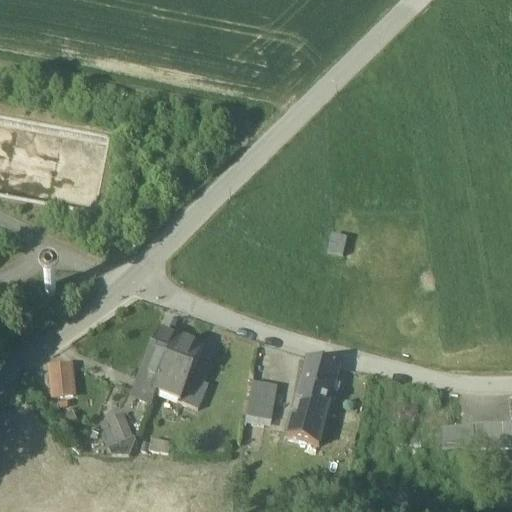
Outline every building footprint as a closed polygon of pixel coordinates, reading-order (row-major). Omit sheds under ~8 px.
[(347,243),(330,239),(326,258),(343,261),(347,243)] [(46,295),(45,297),(46,299),(47,301),(49,302),(51,303),(53,302),(55,301),(56,299),(57,297),(56,295),(55,293),(53,292),(51,292),(49,292),(47,293),(46,295)] [(177,344),(160,338),(134,403),(150,410),(156,396),(177,344)] [(177,344),(156,396),(180,406),(190,383),(191,380),(201,355),(177,344)] [(341,373),(308,364),(287,440),(319,449),(341,373)] [(70,372),(50,373),(53,403),(73,401),(70,372)] [(207,391),(190,383),(180,406),(197,414),(207,391)] [(278,392),(254,388),(247,422),(271,426),(278,392)] [(113,459),(135,450),(123,420),(108,425),(113,437),(105,440),(113,459)] [(472,453),(511,450),(511,433),(511,426),(470,429),(472,453)]
